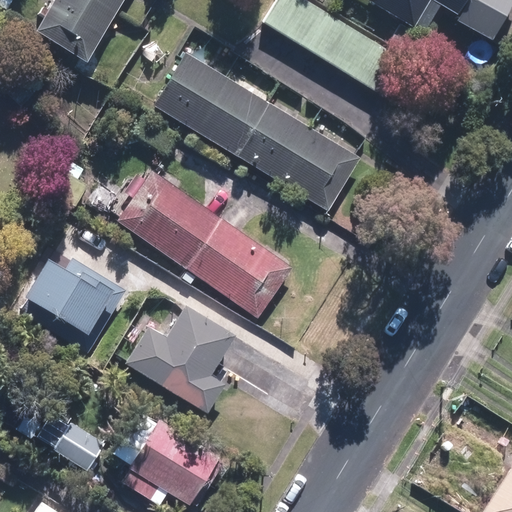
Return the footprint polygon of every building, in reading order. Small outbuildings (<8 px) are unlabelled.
[(47,0),(26,35),(79,68),(121,0),(47,0)] [(300,0),(273,0),(258,26),(380,101),(404,63),(300,0)] [(362,0),(361,4),(423,39),(445,0),(362,0)] [(459,0),(447,22),(485,43),(510,0),(459,0)] [(181,55),(148,109),(323,215),(357,161),(181,55)] [(174,135),(144,116),(131,137),(161,156),(174,135)] [(68,212),(90,185),(60,162),(38,188),(68,212)] [(148,173),(111,224),(253,323),(289,272),(148,173)] [(39,263),(9,312),(84,358),(123,293),(68,260),(59,275),(39,263)] [(140,328),(116,367),(202,418),(221,387),(206,378),(228,340),(175,309),(157,338),(140,328)] [(218,463),(131,413),(105,459),(125,470),(116,485),(157,509),(164,496),(185,508),(198,486),(203,489),(218,463)] [(46,414),(28,446),(82,477),(100,445),(46,414)] [(511,511),(511,468),(507,466),(477,511),(511,511)]
